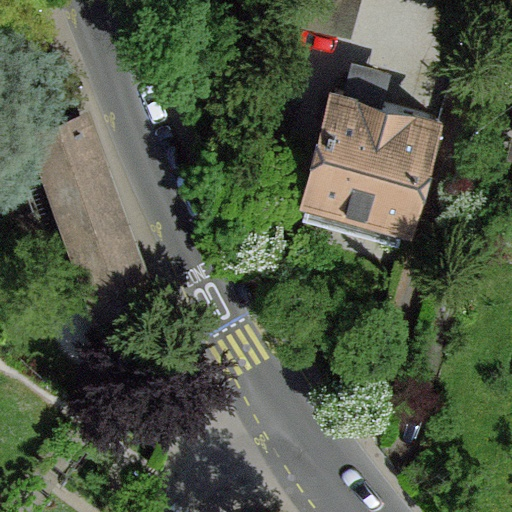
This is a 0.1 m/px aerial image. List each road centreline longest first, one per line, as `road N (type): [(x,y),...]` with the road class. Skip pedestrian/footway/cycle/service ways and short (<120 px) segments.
road 1 (tertiary): [(282,397),(250,343),(102,0)]
road 2 (tertiary): [(181,511),(232,433),(282,397)]
road 3 (tertiary): [(367,511),(282,397)]
